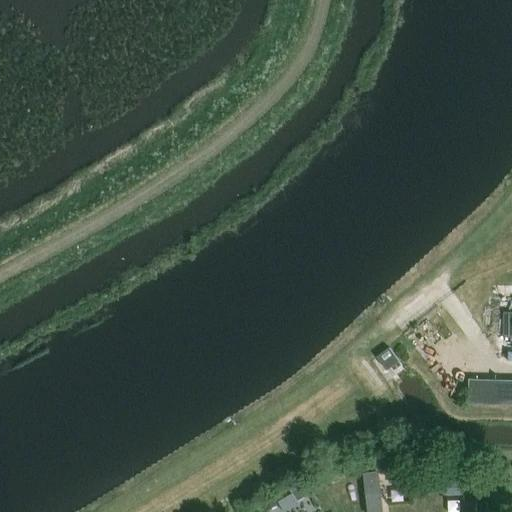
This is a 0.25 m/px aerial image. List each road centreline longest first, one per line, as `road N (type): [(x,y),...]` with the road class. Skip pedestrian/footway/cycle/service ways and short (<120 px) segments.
road 1 (track): [(110,511),(353,354),(511,205)]
road 2 (track): [(323,0),(315,30),(289,68),(184,174),(0,276)]
